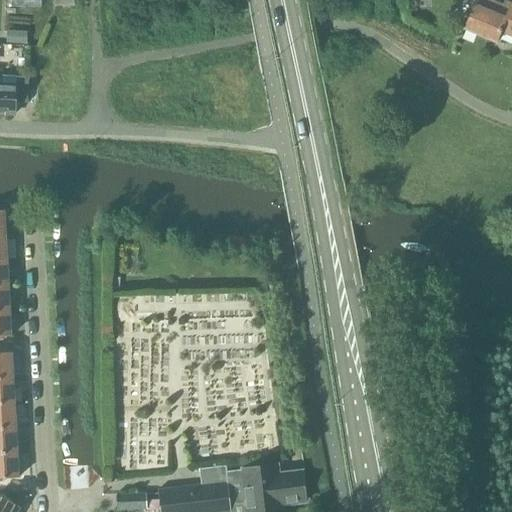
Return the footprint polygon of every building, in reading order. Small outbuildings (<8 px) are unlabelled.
[(476,0),(474,5),(464,29),(495,42),(500,32),(511,36),(511,3),(504,1),(502,5),(490,0),(476,0)] [(27,30),(6,30),(6,43),(27,43),(27,30)] [(0,73),(0,112),(14,113),(14,100),(26,101),(28,76),(0,73)] [(8,286),(0,286),(0,311),(9,311),(8,286)] [(9,311),(0,311),(0,337),(11,337),(9,311)] [(11,353),(0,353),(0,378),(13,378),(11,353)] [(13,378),(0,378),(0,403),(14,403),(13,378)] [(14,403),(0,403),(0,428),(15,428),(14,403)] [(15,428),(0,428),(0,453),(17,452),(15,428)] [(17,452),(0,453),(0,479),(18,478),(17,452)] [(225,474),(225,469),(225,468),(198,471),(199,486),(157,490),(159,511),(280,511),(280,506),(304,503),(300,473),(276,477),(275,468),(241,473),(225,474)] [(116,511),(146,510),(145,494),(115,495),(116,511)] [(0,511),(17,511),(19,508),(0,496),(0,511)]
